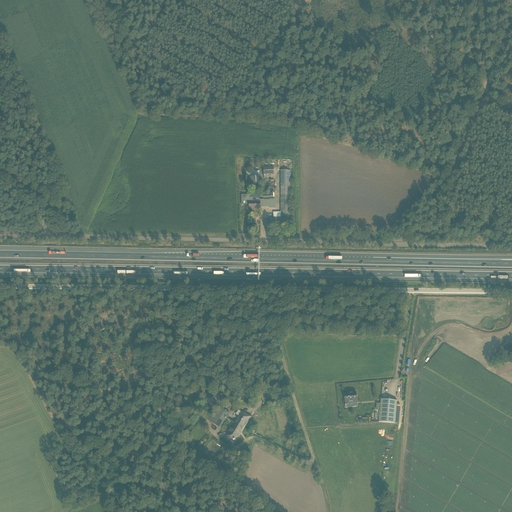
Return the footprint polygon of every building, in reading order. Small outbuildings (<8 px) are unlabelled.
[(269,218),(269,222),(269,227),(294,226),(293,217),(290,217),(290,170),(280,170),(281,218),(269,218)] [(259,176),(246,177),(247,185),(260,185),(260,176),(259,176)] [(241,195),(241,206),(249,206),(249,209),(260,209),(260,207),(269,208),(269,209),(275,209),(275,199),(269,199),(269,200),(259,200),(259,198),(252,198),(249,198),(249,195),(241,195)] [(220,391),(205,397),(205,399),(207,403),(222,397),(220,391)] [(351,393),(344,394),(345,403),(357,402),(356,392),(351,392),(351,393)] [(379,423),(394,424),(395,423),(396,407),(396,405),(397,401),(381,399),(380,404),(379,423)] [(220,407),(214,416),(226,418),(229,413),(220,407)] [(235,424),(243,428),(250,417),(242,412),(239,417),(235,424)] [(214,416),(211,422),(220,428),(226,418),(214,416)] [(243,428),(235,424),(233,426),(232,425),(226,435),(235,441),(243,428)]
